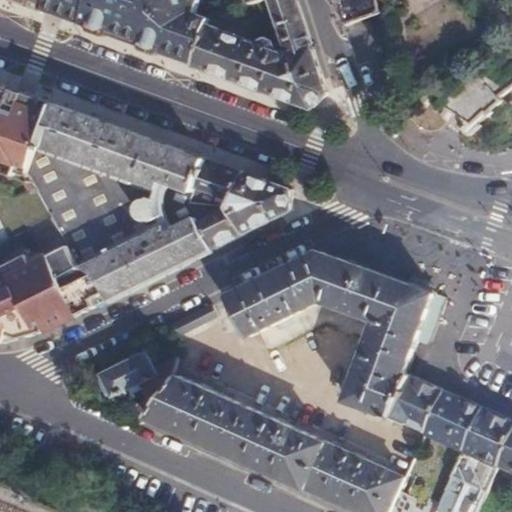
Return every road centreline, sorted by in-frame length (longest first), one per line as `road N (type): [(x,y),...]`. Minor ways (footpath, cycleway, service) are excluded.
road 1 (residential): [(0,383),(314,235),(361,190)]
road 2 (tertiary): [(0,47),(310,151)]
road 3 (residential): [(275,511),(0,391)]
road 4 (residential): [(369,156),(319,0)]
road 5 (tertiary): [(361,190),(511,244)]
road 6 (tertiary): [(510,205),(369,156)]
